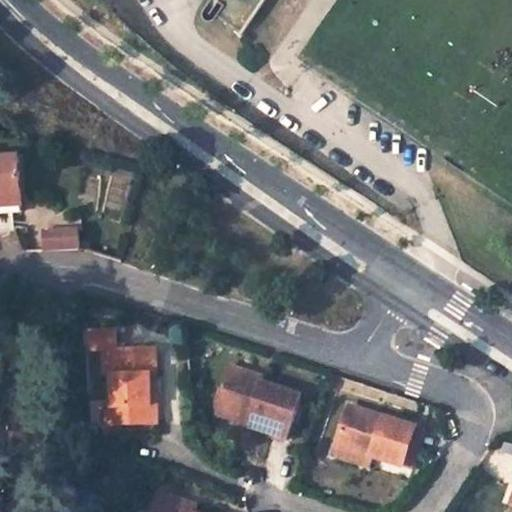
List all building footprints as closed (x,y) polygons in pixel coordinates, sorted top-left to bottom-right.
[(18,155),(0,156),(0,196),(20,195),(18,155)] [(0,196),(0,204),(20,203),(20,195),(0,196)] [(79,248),(77,226),(44,229),(45,249),(79,248)] [(109,402),(109,424),(146,424),(147,393),(148,376),(155,375),(155,349),(102,349),(102,365),(114,364),(114,375),(109,374),(109,402)] [(114,375),(114,364),(102,365),(102,375),(109,374),(114,375)] [(247,423),(287,437),(292,419),(300,395),(262,382),(264,376),(230,365),(216,403),(220,405),(250,415),(247,423)] [(155,424),(156,393),(147,393),(146,424),(155,424)] [(218,413),(247,423),(250,415),(220,405),(218,413)] [(333,445),(402,470),(407,456),(415,433),(348,407),(333,445)] [(193,511),(192,511),(194,506),(155,492),(148,511),(193,511)]
